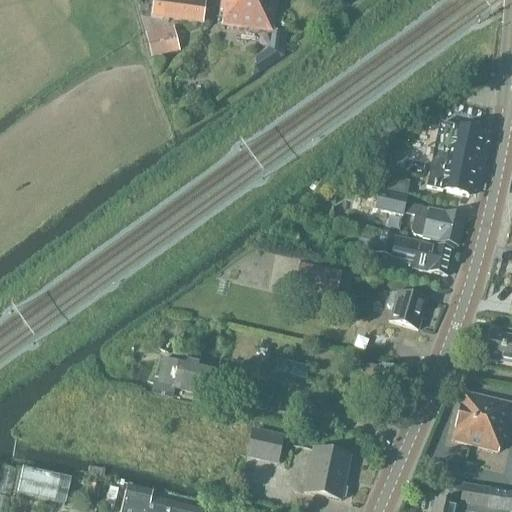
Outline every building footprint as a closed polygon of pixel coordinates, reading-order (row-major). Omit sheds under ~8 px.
[(203,26),(205,4),(173,0),(152,0),(150,19),(162,21),(203,26)] [(272,34),(276,0),(220,0),(219,14),(222,14),(220,27),(272,34)] [(150,60),(179,53),(173,28),(165,30),(156,33),(144,35),(150,60)] [(284,59),(269,51),(256,60),(254,79),(284,59)] [(439,127),(426,190),(469,199),(482,135),(439,127)] [(407,197),(409,185),(386,180),(383,192),(407,197)] [(421,212),(422,210),(405,207),(406,201),(378,195),(374,213),(402,219),(403,215),(418,218),(414,220),(411,234),(414,238),(422,240),(421,241),(458,249),(464,220),(428,212),(428,213),(421,212)] [(412,272),(446,279),(452,253),(395,242),(395,240),(384,238),(384,240),(369,237),(365,255),(380,258),(396,262),(397,259),(414,262),(412,272)] [(340,274),(341,273),(300,264),(295,292),(335,300),(335,299),(346,301),(351,276),(340,274)] [(426,304),(397,296),(396,298),(392,297),(390,298),(387,308),(388,311),(392,312),(388,325),(417,333),(426,304)] [(511,342),(490,338),(485,364),(511,368),(511,342)] [(171,392),(212,401),(218,373),(178,363),(178,365),(162,361),(156,387),(172,390),(171,392)] [(370,398),(398,405),(405,376),(377,369),(377,370),(366,367),(360,395),(370,397),(370,398)] [(452,443),(498,454),(502,439),(504,440),(510,418),(511,410),(511,405),(463,394),(451,443),(452,443)] [(282,440),(252,433),(247,459),(277,465),(282,440)] [(345,501),(347,491),(343,489),(349,460),(313,452),(304,495),(340,503),(341,501),(345,501)] [(153,494),(127,487),(120,511),(197,511),(151,500),(153,494)] [(511,511),(511,495),(490,492),(462,487),(459,508),(435,502),(432,511),(474,511),(474,509),(487,511),(495,511),(511,511)] [(109,490),(107,502),(115,504),(118,492),(109,490)]
